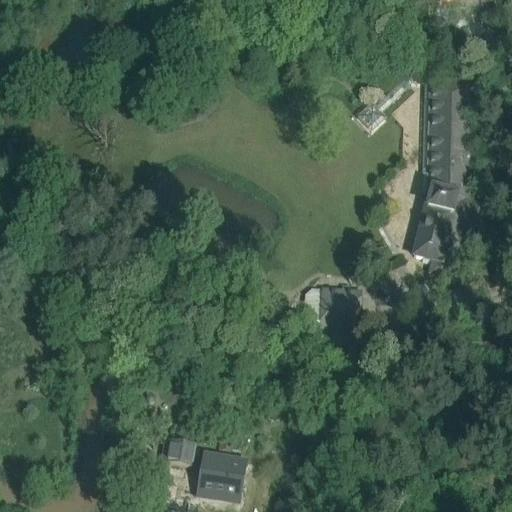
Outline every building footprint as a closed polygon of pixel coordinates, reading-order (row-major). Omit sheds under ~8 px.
[(433,265),(430,276),(443,280),(444,276),(450,277),(462,230),(477,234),(488,227),(491,215),(484,204),(467,200),(469,115),(476,115),(477,88),(432,87),(429,195),(432,195),(428,211),(426,211),(414,260),(433,265)] [(357,112),(373,130),(390,115),(374,97),(357,112)] [(362,294),(322,292),(321,294),(312,294),(305,300),(304,324),(311,331),(321,331),(321,333),(321,351),(352,352),(353,334),(360,335),(362,294)] [(222,411),(220,421),(239,423),(240,414),(222,411)] [(223,429),(219,454),(230,456),(234,430),(223,429)] [(171,444),(166,466),(192,472),(197,449),(171,444)] [(197,497),(196,498),(232,504),(238,469),(202,463),(200,474),(197,497)]
